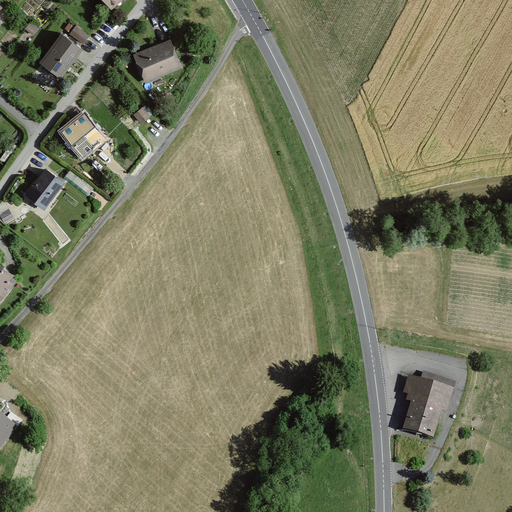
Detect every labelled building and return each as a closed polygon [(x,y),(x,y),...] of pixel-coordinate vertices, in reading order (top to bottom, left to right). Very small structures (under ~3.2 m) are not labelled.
[(126,0),(101,0),(112,12),(126,0)] [(78,28),(71,36),(86,48),(92,40),(78,28)] [(83,54),(61,37),(39,65),(61,82),(83,54)] [(173,43),(132,57),(143,88),(184,74),(173,43)] [(109,143),(85,115),(60,136),(85,164),(109,143)] [(66,188),(44,172),(24,200),(46,215),(66,188)] [(0,217),(7,223),(16,212),(3,201),(0,204),(0,217)] [(15,278),(0,265),(0,305),(14,288),(10,284),(15,278)] [(455,396),(409,381),(401,406),(412,409),(403,437),(433,447),(443,416),(448,418),(455,396)] [(17,429),(0,415),(0,450),(0,451),(17,429)]
